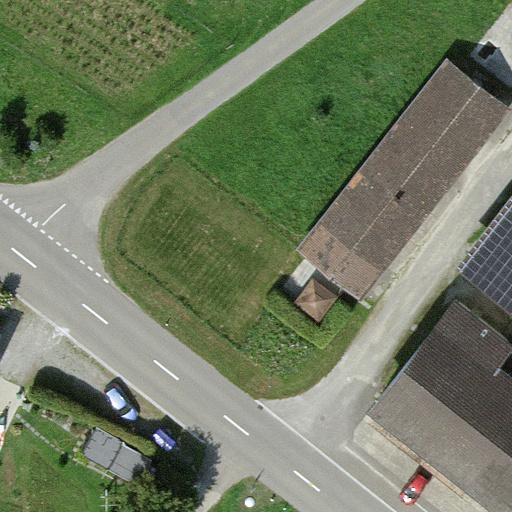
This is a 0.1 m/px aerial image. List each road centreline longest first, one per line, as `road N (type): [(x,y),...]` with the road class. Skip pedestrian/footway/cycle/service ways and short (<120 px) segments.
road 1 (tertiary): [(343,511),(0,237)]
road 2 (track): [(20,253),(66,205),(348,0)]
